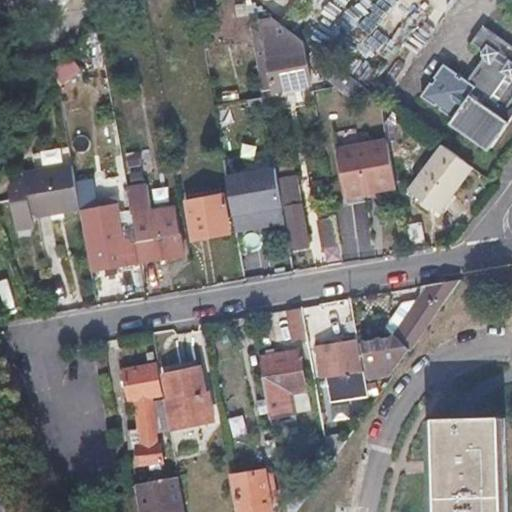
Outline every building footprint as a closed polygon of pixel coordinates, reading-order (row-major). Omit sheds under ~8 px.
[(289,3),(285,0),(262,0),(282,14),(289,3)] [(270,15),(261,17),(269,45),(287,42),(287,47),(294,45),(295,51),(305,50),(304,40),(280,23),(279,22),(270,15)] [(482,48),(482,57),(467,77),(449,63),(426,93),(456,115),(472,93),(479,98),(480,107),(475,115),(492,128),(511,101),(511,43),(484,22),(471,40),(482,48)] [(253,39),(245,41),(248,60),(257,58),(253,39)] [(213,46),(216,61),(218,77),(250,71),(248,60),(245,41),(213,46)] [(287,42),(269,45),(271,56),(288,53),(287,47),(287,42)] [(213,46),(205,48),(208,63),(216,61),(213,46)] [(271,56),(268,56),(271,72),(308,66),(305,50),(295,51),(288,53),(271,56)] [(216,61),(208,63),(210,78),(218,77),(216,61)] [(336,64),(329,74),(353,92),(360,82),(336,64)] [(385,138),(336,146),(344,194),(394,185),(385,138)] [(472,165),(442,143),(409,187),(438,209),(472,165)] [(71,162),(21,170),(29,212),(79,204),(78,198),(71,162)] [(281,223),(270,166),(221,176),(233,233),(281,223)] [(139,181),(126,183),(130,202),(143,200),(139,181)] [(299,189),(288,191),(290,206),(302,204),(299,189)] [(81,218),(84,218),(93,269),(105,267),(115,265),(132,262),(123,212),(100,216),(96,195),(78,198),(79,204),(81,218)] [(223,196),(187,202),(194,240),(230,234),(223,196)] [(290,206),(287,207),(293,248),(309,245),(308,240),(307,235),(302,204),(290,206)] [(137,241),(139,241),(143,261),(184,253),(180,232),(156,236),(151,208),(131,212),(137,241)] [(335,216),(321,220),(325,243),(340,239),(335,216)] [(115,265),(105,267),(106,273),(117,271),(115,265)] [(201,277),(194,278),(196,288),(203,287),(201,277)] [(458,279),(422,285),(424,298),(438,308),(458,279)] [(438,308),(424,298),(406,322),(408,334),(410,347),(438,308)] [(301,309),(286,312),(291,338),(306,335),(301,309)] [(321,314),(305,317),(311,347),(316,346),(327,345),(321,314)] [(408,334),(364,341),(369,368),(382,366),(389,365),(396,363),(410,347),(408,334)] [(327,345),(316,346),(322,376),(325,376),(345,373),(362,370),(356,340),(327,345)] [(298,349),(259,356),(262,372),(282,368),(287,392),(290,391),(306,388),(298,349)] [(118,379),(125,378),(129,398),(164,392),(158,363),(116,371),(118,379)] [(389,365),(382,366),(384,375),(391,374),(389,365)] [(282,368),(262,372),(270,413),(294,409),(290,391),(287,392),(282,368)] [(200,369),(164,375),(171,415),(168,415),(171,431),(194,426),(192,416),(213,413),(209,394),(204,393),(200,369)] [(345,373),(325,376),(330,400),(350,398),(345,373)] [(154,397),(137,399),(142,435),(158,433),(154,397)] [(511,511),(511,507),(511,421),(433,422),(435,511),(511,511)] [(158,433),(142,435),(144,447),(139,447),(141,465),(150,464),(161,462),(164,462),(162,444),(160,445),(158,433)] [(265,468),(233,474),(239,511),(273,511),(271,501),(269,488),(265,468)] [(179,480),(138,487),(141,511),(182,511),(185,511),(179,480)] [(274,487),(269,488),(271,501),(277,500),(274,487)]
